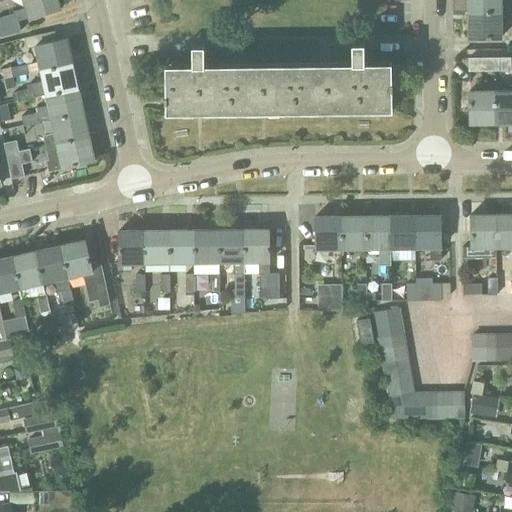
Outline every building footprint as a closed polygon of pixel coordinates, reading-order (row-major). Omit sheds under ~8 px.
[(60,10),(60,9),(60,7),(59,8),(56,0),(23,0),(26,8),(14,12),(15,13),(0,17),(0,36),(0,37),(20,31),(17,22),(28,18),(29,20),(60,10)] [(467,0),(468,14),(500,13),(499,0),(467,0)] [(468,37),(468,39),(468,48),(501,48),(501,39),(501,38),(500,38),(500,13),(468,14),(468,37)] [(27,48),(34,46),(35,47),(40,70),(71,63),(67,40),(67,39),(56,41),(54,31),(24,38),(27,48)] [(166,113),(390,110),(390,90),(392,89),(392,83),(390,82),(390,63),(363,63),(363,43),(351,43),(351,63),(319,64),(204,65),(204,45),(192,45),(192,65),(165,66),(165,95),(164,95),(164,102),(165,102),(166,113)] [(499,71),(499,58),(468,59),(468,71),(499,71)] [(499,58),(499,71),(510,71),(510,58),(499,58)] [(71,63),(40,70),(46,95),(77,88),(71,63)] [(27,64),(10,68),(12,77),(29,73),(27,64)] [(32,88),(16,92),(18,101),(34,98),(32,88)] [(77,88),(46,95),(51,119),(82,112),(77,88)] [(470,124),(494,123),(494,92),(470,92),(470,91),(469,91),(469,124),(470,124)] [(511,91),(494,92),(494,123),(511,123),(511,91)] [(82,112),(51,119),(57,143),(88,136),(82,112)] [(38,113),(21,116),(23,125),(40,122),(38,113)] [(88,136),(57,143),(62,167),(61,167),(62,168),(94,161),(93,160),(88,136)] [(5,154),(18,152),(16,141),(3,144),(5,154)] [(29,149),(18,152),(5,154),(11,179),(24,176),(21,164),(32,162),(29,149)] [(495,247),(495,215),(471,216),(471,215),(470,215),(470,248),(472,248),(472,247),(495,247)] [(511,215),(495,215),(495,247),(511,246),(511,215)] [(389,217),(390,248),(406,248),(406,261),(415,260),(414,248),(414,216),(389,217)] [(414,216),(414,248),(430,248),(430,261),(440,261),(440,216),(439,216),(414,216)] [(316,249),(340,249),(340,217),(316,217),(315,217),(315,250),(316,250),(316,249)] [(340,249),(365,249),(365,217),(340,217),(340,249)] [(390,248),(389,217),(365,217),(365,249),(390,248)] [(243,230),(244,262),(259,262),(260,267),(269,267),(269,229),(268,229),(268,230),(243,230)] [(244,274),(244,262),(243,230),(218,231),(219,263),(234,262),(235,274),(235,291),(231,291),(231,314),(244,314),(244,291),(244,274)] [(120,264),(144,263),(144,232),(120,232),(120,231),(118,231),(119,265),(120,265),(120,264)] [(144,263),(169,263),(169,231),(144,232),(144,263)] [(169,263),(194,263),(193,231),(169,231),(169,263)] [(193,231),(194,263),(219,263),(218,231),(193,231)] [(60,246),(67,278),(91,272),(91,273),(92,273),(85,240),(84,241),(60,246)] [(43,283),(67,278),(60,246),(36,252),(43,283)] [(12,257),(19,288),(43,283),(36,252),(12,257)] [(0,292),(19,288),(12,257),(0,259),(0,292)] [(219,274),(210,275),(210,291),(219,291),(219,274)] [(279,274),(260,274),(260,291),(269,291),(269,299),(279,299),(279,274)] [(145,275),(136,275),(136,292),(145,292),(145,275)] [(170,275),(160,275),(161,292),(170,292),(170,275)] [(194,275),(185,275),(185,292),(194,292),(194,275)] [(487,278),(487,295),(497,295),(497,279),(487,278)] [(105,281),(85,286),(89,302),(98,301),(100,307),(110,305),(105,281)] [(431,284),(431,301),(440,301),(440,284),(431,284)] [(332,297),(319,297),(317,297),(317,311),(341,311),(341,285),(332,285),(332,297)] [(365,285),(356,285),(356,302),(366,302),(365,285)] [(390,285),(381,285),(381,302),(390,302),(390,285)] [(415,302),(415,285),(406,285),(406,302),(415,302)] [(70,289),(61,291),(65,308),(74,306),(70,289)] [(46,295),(37,297),(40,313),(50,311),(46,295)] [(22,300),(12,302),(16,318),(25,316),(22,300)] [(373,314),(375,327),(400,322),(398,310),(373,314)] [(368,319),(355,321),(359,345),(373,343),(368,319)] [(375,327),(377,338),(402,334),(400,322),(375,327)] [(404,346),(402,334),(377,338),(379,350),(404,346)] [(497,335),(485,336),(485,360),(497,360),(497,335)] [(510,360),(509,335),(497,335),(497,360),(510,360)] [(473,360),(485,360),(485,336),(472,336),(473,360)] [(10,338),(5,339),(0,340),(0,356),(13,353),(10,338)] [(379,350),(381,362),(406,358),(404,346),(379,350)] [(381,362),(383,375),(409,370),(406,358),(381,362)] [(383,375),(385,386),(411,382),(409,370),(383,375)] [(411,382),(385,386),(388,398),(413,394),(411,382)] [(426,419),(426,394),(413,394),(388,398),(391,419),(426,419)] [(438,394),(426,394),(426,419),(438,419),(438,394)] [(438,394),(438,419),(450,419),(450,394),(438,394)] [(450,394),(450,419),(464,419),(464,394),(450,394)] [(496,420),(499,401),(473,397),(470,415),(496,420)] [(7,410),(10,422),(27,419),(24,405),(7,409),(7,410)] [(0,423),(10,422),(7,410),(0,411),(0,423)] [(27,420),(29,433),(41,430),(42,436),(30,438),(33,450),(60,445),(54,415),(27,420)] [(463,465),(476,468),(480,445),(467,443),(463,465)] [(16,473),(0,477),(0,475),(0,492),(20,492),(16,473)] [(472,511),(475,495),(451,491),(448,510),(458,511),(472,511)]
